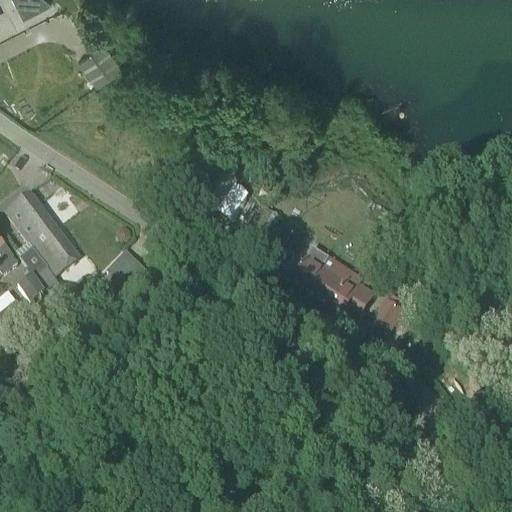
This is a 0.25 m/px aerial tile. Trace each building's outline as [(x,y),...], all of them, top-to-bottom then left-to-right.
[(109,79),(94,58),(90,54),(77,64),(96,89),(109,79)] [(59,287),(54,280),(78,262),(29,198),(5,217),(32,252),(20,262),(27,272),(25,274),(31,281),(32,281),(44,296),(54,290),(59,287)] [(285,224),(265,212),(254,229),(274,241),(285,224)] [(19,267),(0,243),(0,277),(2,280),(19,267)] [(355,295),(321,272),(328,262),(313,252),(292,284),(342,316),(346,310),(359,318),(373,298),(359,289),(355,295)] [(127,297),(146,277),(124,257),(106,276),(127,297)] [(28,308),(44,296),(32,281),(31,281),(17,292),(28,308)] [(0,326),(5,334),(25,318),(15,306),(0,318),(0,326)] [(385,306),(372,327),(386,336),(400,316),(385,306)] [(438,355),(454,367),(473,381),(481,371),(445,345),(438,355)]
